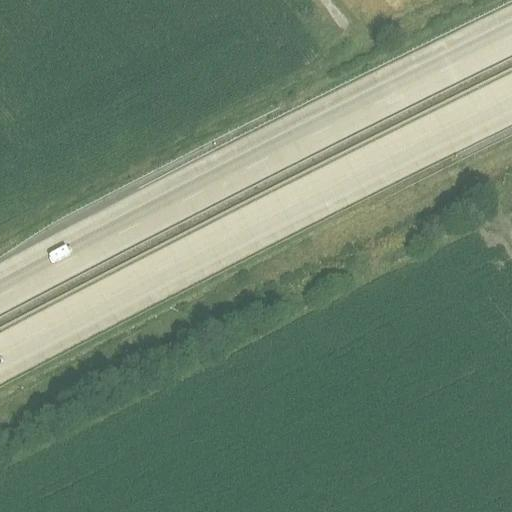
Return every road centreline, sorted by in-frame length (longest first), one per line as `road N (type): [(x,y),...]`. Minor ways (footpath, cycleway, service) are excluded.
road 1 (motorway): [(0,363),(511,100)]
road 2 (motorway): [(511,28),(0,291)]
